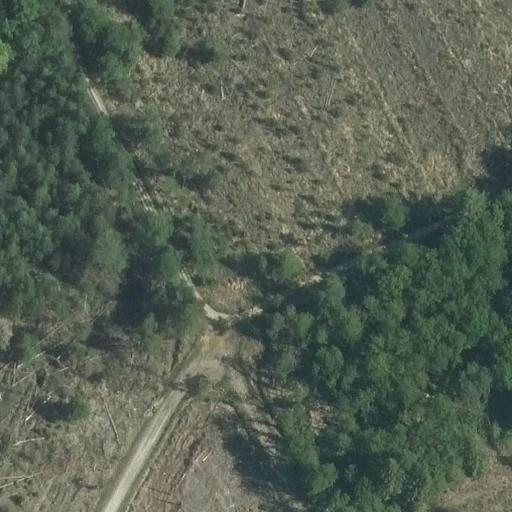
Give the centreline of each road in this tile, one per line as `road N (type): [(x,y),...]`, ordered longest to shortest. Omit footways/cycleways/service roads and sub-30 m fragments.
road 1 (track): [(215,334),(44,0)]
road 2 (track): [(215,334),(511,194)]
road 3 (track): [(109,511),(215,334)]
road 4 (track): [(304,511),(215,334)]
